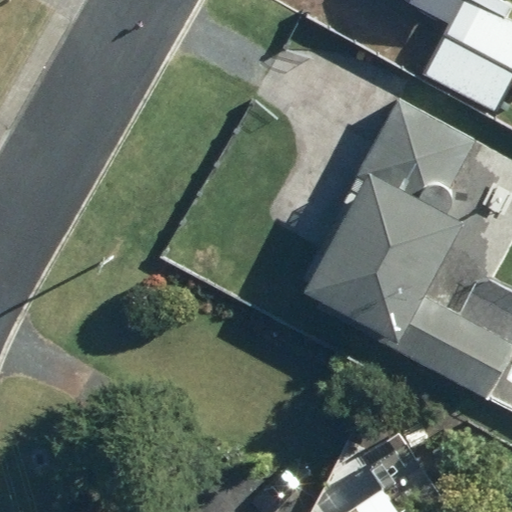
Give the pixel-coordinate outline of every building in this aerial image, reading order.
[(511,0),(423,0),(450,14),(433,47),(509,87),(511,82),(511,12),(507,10),(511,1),(511,0)] [(491,163),(511,172),(511,133),(506,130),(491,163)] [(372,154),(305,279),(403,331),(470,208),(372,154)] [(511,351),(511,333),(437,292),(406,344),(490,392),(511,351)] [(421,511),(411,497),(388,511),(421,511)]
